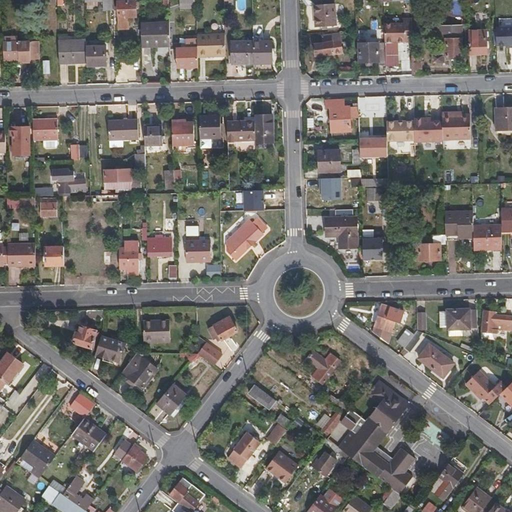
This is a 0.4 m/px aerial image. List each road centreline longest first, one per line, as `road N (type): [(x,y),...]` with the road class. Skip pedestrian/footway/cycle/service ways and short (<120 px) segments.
road 1 (residential): [(0,97),(292,88)]
road 2 (residential): [(0,299),(264,290)]
road 3 (residential): [(329,304),(511,453)]
road 4 (residential): [(0,312),(176,450)]
road 5 (residential): [(292,88),(511,82)]
road 6 (residential): [(331,291),(511,285)]
road 7 (residential): [(292,88),(298,257)]
road 8 (residential): [(176,450),(278,319)]
